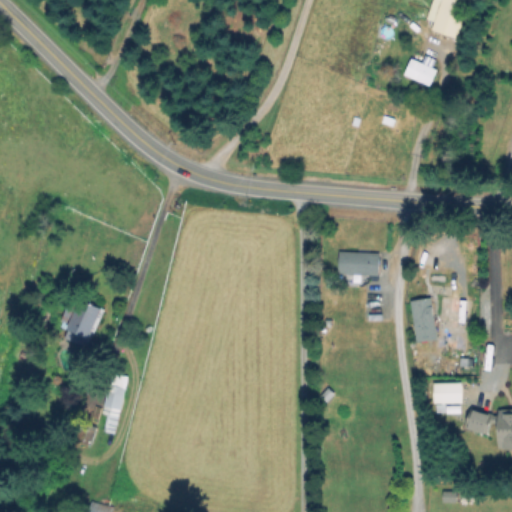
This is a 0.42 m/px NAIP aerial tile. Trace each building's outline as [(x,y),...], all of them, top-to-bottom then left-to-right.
[(468,22),(462,39),(432,29),(435,21),(428,18),(434,0),(470,0),(463,20),(468,22)] [(437,59),(433,68),(438,70),(431,85),(406,74),(413,58),(424,62),(427,55),(437,59)] [(380,253),(379,276),(339,273),(340,250),(380,253)] [(70,295),(80,300),(82,296),(104,306),(86,345),(64,335),(70,322),(60,318),(70,295)] [(438,338),(417,342),(410,300),(432,296),(438,338)] [(511,375),(511,393),(509,393),(509,406),(499,406),(500,392),(483,392),(483,377),(489,377),(489,364),(509,364),(509,375),(511,375)] [(129,375),(114,432),(103,429),(107,413),(102,411),(112,370),(129,375)] [(336,394),(327,402),(322,395),(330,387),(336,394)] [(466,429),(483,436),(490,418),(473,411),(466,429)] [(511,411),(496,411),(496,452),(511,451),(511,411)] [(98,426),(92,445),(78,440),(84,422),(98,426)] [(116,510),(115,511),(90,511),(94,502),(116,510)]
